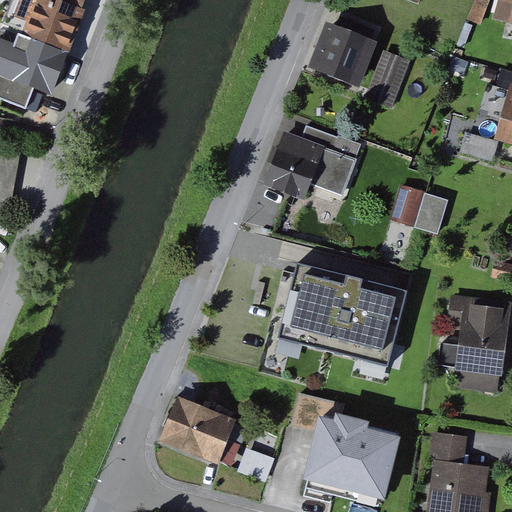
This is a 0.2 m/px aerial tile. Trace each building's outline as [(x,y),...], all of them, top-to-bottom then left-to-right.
[(97,0),(17,0),(0,44),(0,70),(60,94),(97,0)] [(511,0),(497,0),(491,19),(511,25),(511,0)] [(333,27),(324,24),(306,70),(358,90),(376,44),(370,42),(374,31),(337,17),(333,27)] [(409,62),(382,52),(364,100),(391,110),(409,62)] [(511,86),(510,86),(493,141),(511,147),(511,86)] [(324,148),(283,132),(261,187),(302,203),(324,148)] [(466,138),(462,151),(492,159),(496,146),(466,138)] [(443,199),(407,188),(397,221),(433,232),(443,199)] [(406,292),(296,264),(276,340),(386,368),(406,292)] [(508,306),(456,306),(455,390),(507,390),(508,306)] [(234,421),(174,397),(157,441),(216,465),(234,421)] [(383,500),(403,422),(320,401),(300,479),(383,500)] [(466,438),(439,437),(435,511),(489,511),(491,468),(465,467),(466,438)]
